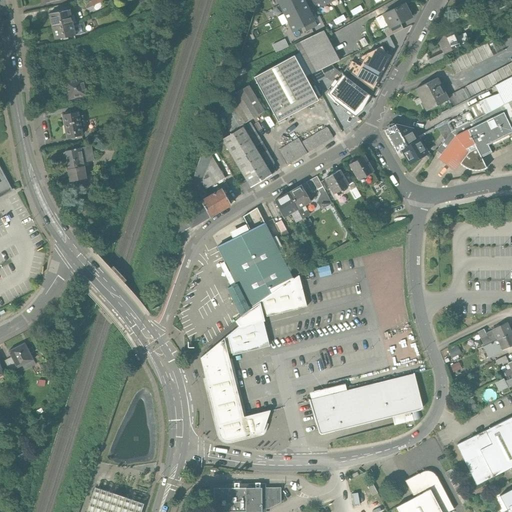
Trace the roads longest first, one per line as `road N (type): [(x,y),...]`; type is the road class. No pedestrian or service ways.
road 1 (unclassified): [(423,195),(416,273),(442,389),(421,434),(324,464),(178,447)]
road 2 (primary): [(75,252),(38,193),(0,21)]
road 3 (residential): [(363,127),(219,216),(191,252)]
road 4 (residential): [(433,0),(363,127)]
